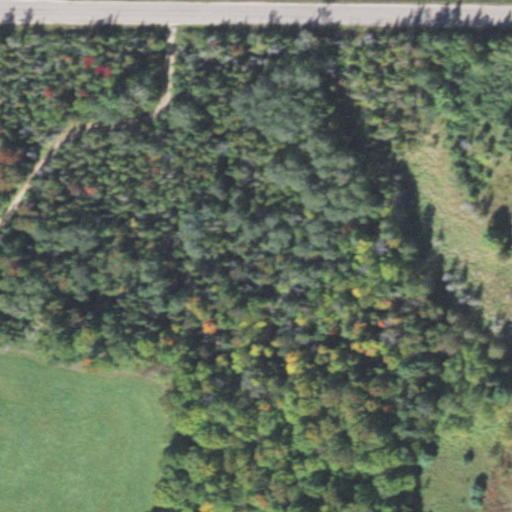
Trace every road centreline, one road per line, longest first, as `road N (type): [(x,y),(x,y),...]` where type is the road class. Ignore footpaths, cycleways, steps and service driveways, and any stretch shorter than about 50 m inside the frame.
road 1 (residential): [(511,15),(172,11)]
road 2 (residential): [(172,11),(0,9)]
